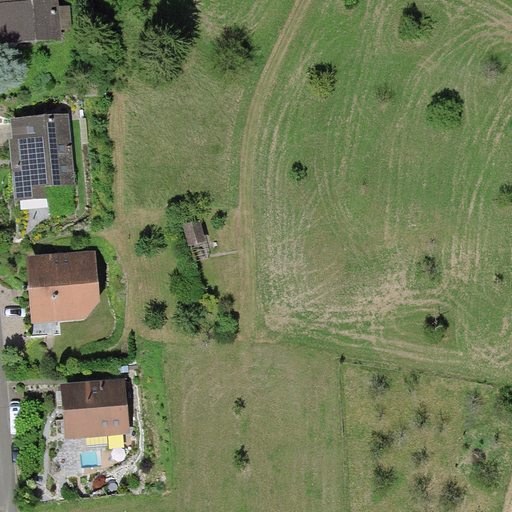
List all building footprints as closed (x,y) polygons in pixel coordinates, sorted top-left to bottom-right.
[(54,0),(1,0),(2,8),(0,8),(0,44),(58,40),(54,0)] [(64,120),(14,125),(20,189),(70,184),(64,120)] [(197,228),(183,232),(188,250),(203,246),(197,228)] [(91,258),(33,263),(34,300),(29,302),(30,338),(58,335),(58,318),(80,316),(94,303),(91,258)] [(119,386),(65,390),(69,434),(124,429),(119,386)]
